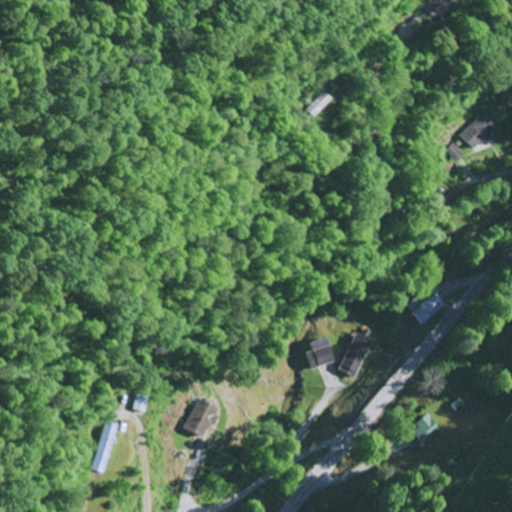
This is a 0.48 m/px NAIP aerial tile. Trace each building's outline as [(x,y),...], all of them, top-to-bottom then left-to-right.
[(490,129),(479,117),(459,137),(472,150),(478,143),(482,147),(491,139),(486,133),(490,129)] [(398,309),(416,328),(439,306),(426,292),(416,301),(411,296),(398,309)] [(332,373),(350,379),(361,342),(344,336),(332,373)] [(299,353),(305,370),(328,362),(319,338),(304,344),(307,351),(299,353)] [(138,414),(143,399),(131,395),(126,410),(138,414)] [(195,438),(201,424),(203,425),(210,409),(190,400),(178,431),(195,438)] [(434,431),(420,415),(403,431),(417,447),(434,431)] [(87,471),(100,474),(115,427),(102,423),(87,471)]
